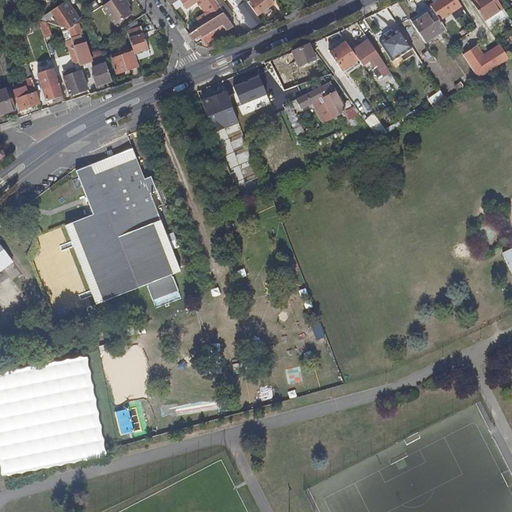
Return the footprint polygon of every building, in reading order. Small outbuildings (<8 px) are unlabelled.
[(4,0),(2,1),(9,18),(23,12),(18,0),(4,0)] [(113,0),(106,5),(101,8),(115,28),(131,17),(129,13),(121,1),(119,0),(113,0)] [(121,1),(129,13),(130,11),(123,0),(121,1)] [(179,0),(182,4),(185,9),(199,0),(202,0),(208,9),(192,19),(199,29),(215,18),(223,12),(220,9),(213,0),(179,0)] [(213,0),(220,9),(224,6),(222,3),(220,0),(213,0)] [(253,29),(263,25),(257,16),(244,0),(235,0),(233,1),(253,29)] [(244,0),(257,16),(273,4),(270,0),(244,0)] [(438,0),(430,6),(439,20),(460,5),(456,0),(438,0)] [(492,15),(482,0),(472,0),(471,1),(484,20),(492,15)] [(502,8),(496,0),(482,0),(492,15),(502,8)] [(58,7),(38,21),(41,22),(51,16),(56,25),(62,21),(66,27),(76,20),(64,3),(58,7)] [(429,8),(421,14),(436,37),(445,32),(429,8)] [(189,36),(195,45),(202,40),(206,44),(233,26),(223,12),(215,18),(199,29),(189,36)] [(436,37),(421,14),(411,21),(426,44),(436,37)] [(38,21),(44,40),(50,38),(46,24),(41,22),(38,21)] [(70,39),(78,36),(75,26),(67,31),(70,39)] [(140,29),(126,34),(132,55),(147,50),(140,29)] [(413,48),(400,29),(394,33),(392,32),(384,37),(384,40),(379,43),(392,62),(413,48)] [(77,63),(78,64),(86,61),(78,36),(70,39),(70,41),(77,63)] [(389,71),(368,40),(360,46),(366,56),(369,60),(374,67),(378,65),(382,70),(380,72),(383,76),(389,71)] [(72,65),(77,63),(70,41),(65,43),(72,65)] [(352,52),(346,42),(331,52),(344,70),(358,60),(352,52)] [(98,46),(97,43),(92,44),(100,67),(105,66),(98,46)] [(309,45),(293,52),(299,67),(315,60),(309,45)] [(360,46),(352,52),(358,60),(362,66),(369,60),(366,56),(360,46)] [(477,46),(463,56),(478,79),(509,60),(502,47),(485,59),(477,46)] [(147,50),(132,55),(135,61),(149,56),(147,50)] [(116,77),(138,71),(135,61),(132,55),(110,61),(116,77)] [(26,66),(30,77),(38,73),(35,63),(26,66)] [(30,80),(31,80),(30,77),(26,66),(18,69),(23,82),(30,80)] [(92,89),(110,84),(105,66),(100,67),(89,71),(91,78),(88,79),(92,89)] [(63,102),(52,70),(35,76),(45,103),(50,101),(52,106),(63,102)] [(85,91),(80,73),(62,79),(68,97),(85,91)] [(231,84),(237,104),(266,97),(260,77),(231,84)] [(38,104),(30,80),(23,82),(25,88),(13,92),(19,111),(38,104)] [(199,98),(225,91),(223,83),(197,91),(199,98)] [(327,85),(297,101),(302,110),(323,99),(333,119),(344,112),(327,85)] [(0,115),(15,110),(8,90),(0,92),(0,115)] [(428,98),(430,104),(443,98),(440,92),(428,98)] [(210,114),(228,108),(225,99),(202,107),(209,128),(214,127),(214,126),(213,122),(210,114)] [(290,104),(282,108),(297,136),(304,133),(290,104)] [(231,116),(228,108),(210,114),(213,122),(231,116)] [(365,120),(376,134),(384,128),(372,114),(365,120)] [(112,168),(94,175),(80,180),(93,215),(65,226),(96,304),(147,284),(148,286),(147,287),(153,301),(178,291),(172,277),(171,275),(180,271),(150,193),(156,190),(151,177),(144,180),(136,159),(117,166),(112,168)] [(251,160),(240,162),(243,178),(235,180),(236,183),(255,180),(251,160)] [(0,244),(0,272),(13,262),(0,244)] [(511,271),(511,248),(503,253),(511,271)] [(316,340),(324,336),(318,323),(310,327),(316,340)] [(83,362),(0,378),(0,464),(2,477),(102,457),(83,362)]
